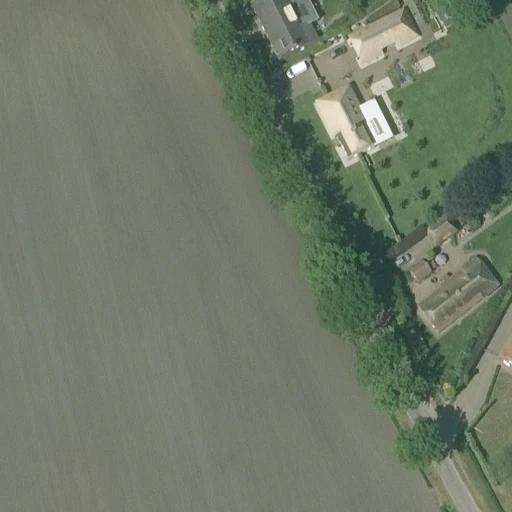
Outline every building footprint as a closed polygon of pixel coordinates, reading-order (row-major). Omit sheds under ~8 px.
[(317,44),(309,27),(308,26),(301,29),(285,0),(266,0),(250,8),(270,47),(278,63),(317,44)] [(446,10),(436,15),(440,24),(451,18),(446,10)] [(396,47),(415,38),(402,13),(349,40),(361,65),(380,55),(378,51),(394,43),(396,47)] [(364,125),(347,91),(317,106),(334,139),(335,139),(347,162),(374,149),(362,125),(364,125)] [(445,217),(438,222),(449,238),(456,232),(445,217)] [(409,275),(417,286),(430,276),(429,275),(435,270),(429,262),(423,266),(422,264),(409,275)] [(450,282),(447,278),(442,282),(445,286),(440,290),(441,292),(418,310),(437,335),(497,288),(476,262),(450,282)] [(511,341),(498,363),(511,371),(511,341)]
